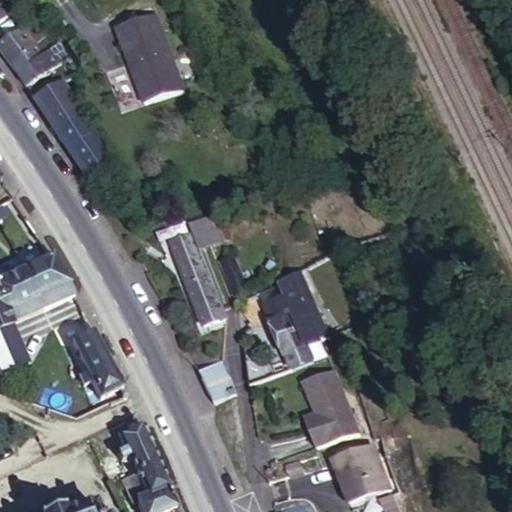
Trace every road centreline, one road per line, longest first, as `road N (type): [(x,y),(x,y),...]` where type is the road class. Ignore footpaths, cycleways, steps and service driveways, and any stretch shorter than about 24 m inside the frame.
road 1 (secondary): [(0,115),(163,392),(213,511)]
road 2 (unknown): [(220,511),(246,440),(234,328)]
